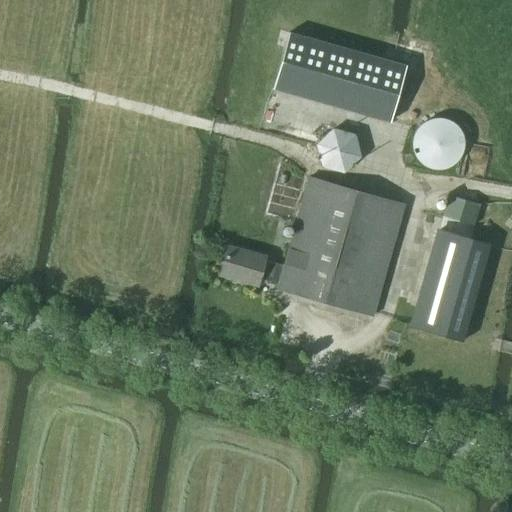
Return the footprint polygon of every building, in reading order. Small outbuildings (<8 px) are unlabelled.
[(288,33),(273,89),(355,112),(390,122),(395,103),(405,66),(388,61),(288,33)] [(455,126),(454,125),(452,123),(450,122),(448,121),(446,121),(443,120),(441,120),(439,120),(434,120),(430,121),(426,123),(424,124),(422,125),(420,127),(419,128),(417,130),(416,132),(415,134),(414,136),(413,138),(413,140),(412,143),(412,145),(412,147),(412,149),(413,151),(413,154),(414,156),(415,158),(416,160),(417,162),(419,163),(420,165),(422,166),(424,168),(428,170),(432,171),(434,172),(437,172),(441,172),(443,171),(448,170),(450,169),(452,168),(455,166),(457,164),(459,162),(460,160),(461,159),(462,157),(463,154),(464,152),(464,150),(464,148),(464,146),(464,144),(464,142),(464,139),(463,137),(462,135),(461,133),(460,131),(459,129),(457,128),(455,126)] [(283,266),(264,260),(265,257),(228,246),(220,275),(257,286),(259,278),(278,284),(277,288),(372,315),(404,204),(308,178),(283,266)] [(447,196),(442,216),(473,226),(479,205),(447,196)] [(439,230),(412,327),(462,341),(489,244),(439,230)]
